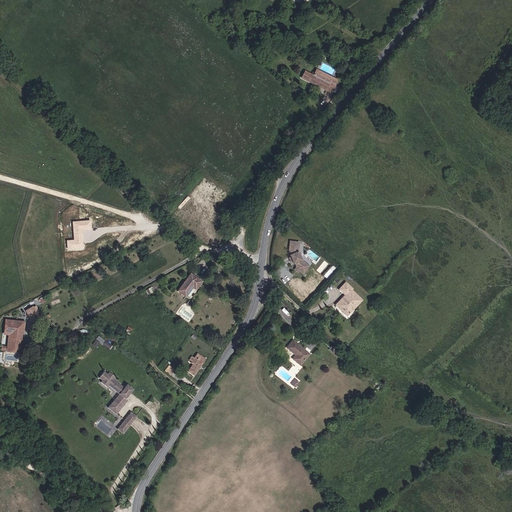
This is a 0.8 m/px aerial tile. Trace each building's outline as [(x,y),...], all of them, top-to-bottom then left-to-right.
[(334,85),(337,80),(316,70),(313,75),(305,71),(301,78),(326,91),(327,90),(331,92),(335,85),(334,85)] [(301,260),(297,252),(299,243),(290,241),(289,250),(291,254),(290,255),(291,257),(292,261),(293,263),(295,262),(296,267),(294,270),(297,272),(299,270),(303,273),(308,266),(301,260)] [(196,289),(201,282),(191,274),(178,291),(185,297),(193,287),(196,289)] [(347,315),(361,300),(351,290),(352,289),(345,283),(339,289),(345,295),(338,302),(345,309),(343,312),(347,315)] [(345,309),(338,302),(336,305),(343,312),(345,309)] [(38,318),(33,308),(27,311),(32,321),(38,318)] [(20,352),(22,332),(18,331),(19,329),(18,329),(18,321),(6,320),(4,332),(11,333),(9,351),(13,352),(14,352),(19,353),(20,352)] [(98,336),(93,345),(97,347),(99,343),(109,347),(111,342),(98,336)] [(309,354),(293,340),(287,348),(295,355),(293,359),(300,365),(309,354)] [(340,353),(332,346),(329,350),(337,357),(340,353)] [(194,375),(204,359),(197,354),(194,358),(192,362),(191,363),(193,364),(188,371),(194,375)] [(170,363),(164,358),(159,366),(165,370),(168,365),(170,363)] [(170,375),(174,370),(168,365),(165,370),(164,371),(170,375)] [(125,399),(132,389),(126,384),(124,388),(113,379),(115,377),(108,372),(107,374),(104,372),(99,378),(102,380),(101,382),(106,387),(108,385),(119,394),(108,408),(116,414),(127,400),(125,399)] [(130,425),(136,417),(130,412),(124,420),(130,425)] [(123,434),(130,425),(124,420),(117,429),(123,434)]
